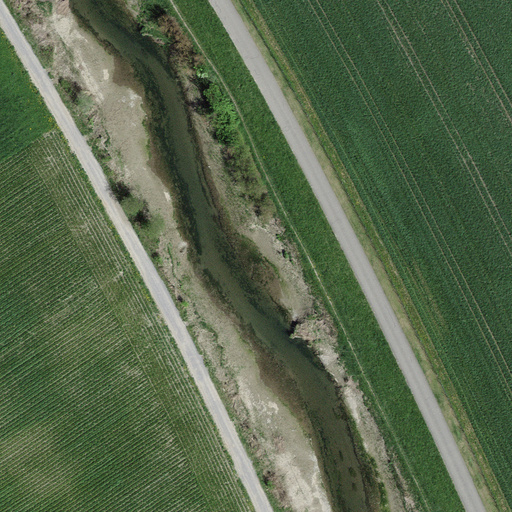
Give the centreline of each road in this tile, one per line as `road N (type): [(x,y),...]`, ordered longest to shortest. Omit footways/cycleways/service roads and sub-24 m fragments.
road 1 (unclassified): [(214,0),(297,137),(470,511)]
road 2 (track): [(0,9),(165,303),(263,511)]
